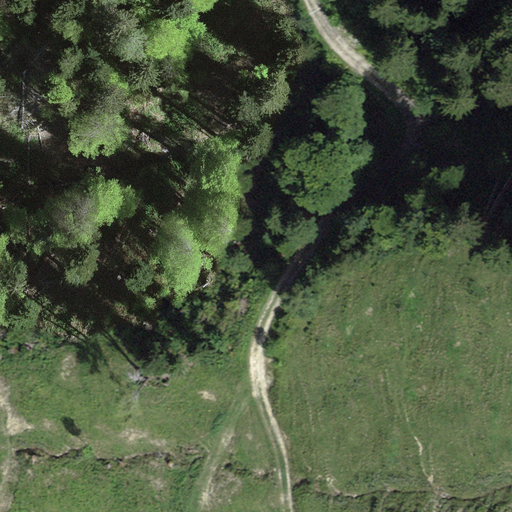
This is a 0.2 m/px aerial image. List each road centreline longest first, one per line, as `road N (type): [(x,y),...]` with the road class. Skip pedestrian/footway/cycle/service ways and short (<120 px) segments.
road 1 (track): [(310,0),(330,38),(400,96),(411,118),(401,143),(293,271),(263,325),(255,382),(282,458),(289,511)]
road 2 (track): [(255,382),(199,511)]
